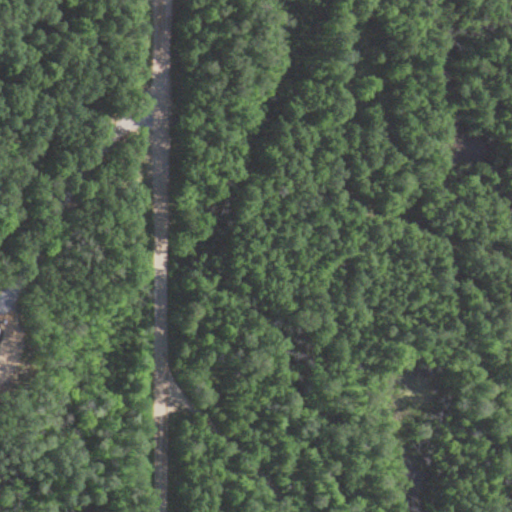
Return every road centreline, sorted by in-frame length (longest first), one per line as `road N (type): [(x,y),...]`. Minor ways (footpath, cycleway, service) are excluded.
road 1 (residential): [(162,511),(164,0)]
road 2 (residential): [(163,86),(74,144),(0,294)]
